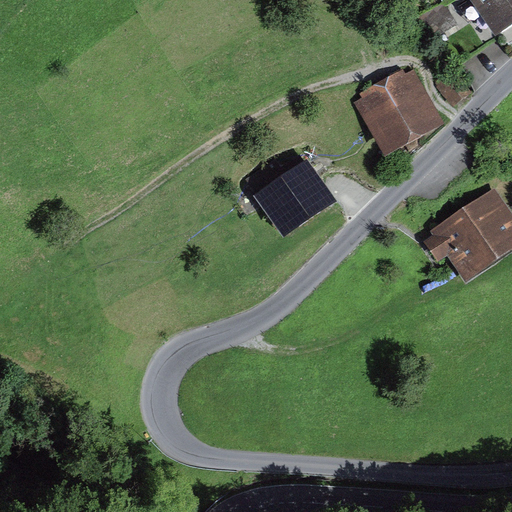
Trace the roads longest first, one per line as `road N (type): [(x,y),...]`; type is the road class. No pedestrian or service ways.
road 1 (unclassified): [(511,467),(244,456),(202,449),(180,433),(166,398),(183,342),(258,316),(319,263)]
road 2 (residential): [(319,263),(511,69)]
road 3 (secondary): [(244,511),(286,502),(488,511)]
